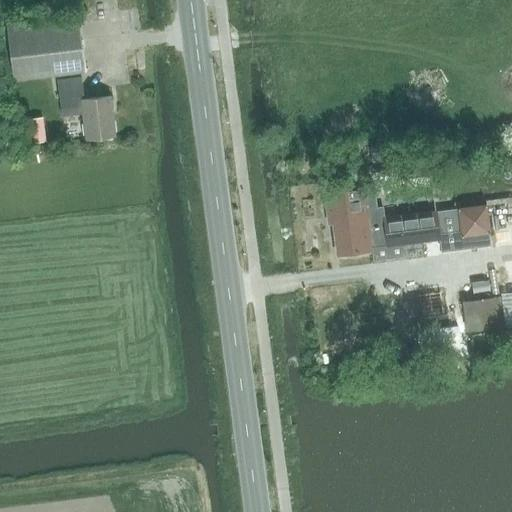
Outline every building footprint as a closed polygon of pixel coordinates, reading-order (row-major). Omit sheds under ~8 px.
[(88,73),(81,24),(28,30),(27,24),(7,26),(14,83),(88,73)] [(84,99),(82,77),(58,80),(62,117),(82,114),(85,141),(117,137),(111,95),(84,99)] [(368,220),(364,185),(325,190),(328,216),(333,216),(338,255),(372,251),(371,246),(387,244),(387,247),(439,240),(436,211),(368,220)] [(486,205),(458,209),(462,236),(490,233),(486,205)] [(467,332),(504,327),(500,297),(463,301),(467,332)] [(466,346),(465,328),(436,329),(436,347),(466,346)]
